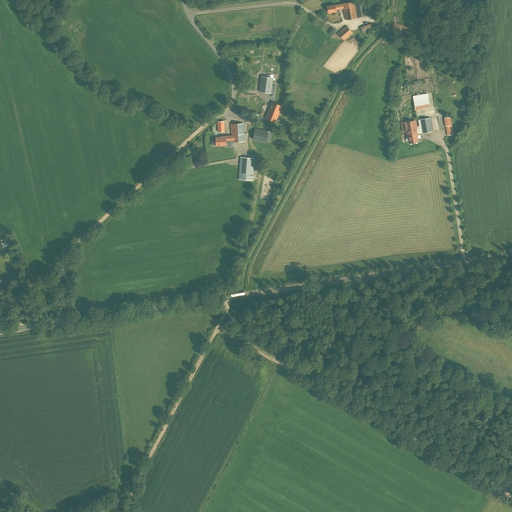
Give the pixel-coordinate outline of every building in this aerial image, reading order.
[(356,5),(355,1),(341,3),(341,4),(335,5),(327,6),(328,13),(336,11),(336,10),(342,9),(343,9),(345,20),(367,16),(365,3),(356,5)] [(421,40),(423,33),(394,22),(392,29),(421,40)] [(344,41),(353,33),(346,26),(338,33),(344,41)] [(271,93),(273,78),(261,76),(259,92),(271,93)] [(415,109),(430,106),(428,93),(413,95),(415,109)] [(269,110),(279,114),(282,106),(272,102),(269,110)] [(276,122),(279,114),(269,110),(266,118),(276,122)] [(298,122),(302,118),(295,112),(291,117),(298,122)] [(418,142),(417,134),(422,133),(433,131),(431,117),(420,119),(418,120),(419,126),(417,126),(416,120),(415,120),(401,123),(402,132),(406,132),(406,136),(408,136),(409,143),(418,142)] [(234,142),(246,142),(245,134),(244,134),(244,123),(231,124),(231,133),(232,133),(232,135),(226,135),(226,136),(223,136),(223,137),(216,137),(216,145),(226,145),(226,141),(234,140),(234,142)] [(266,142),(268,130),(255,128),(253,140),(266,142)] [(197,155),(199,151),(203,144),(199,142),(198,144),(193,153),(197,155)] [(253,181),(255,158),(241,157),(239,180),(253,181)]
